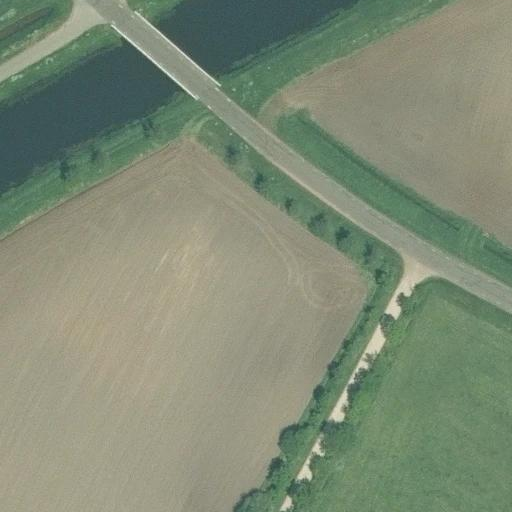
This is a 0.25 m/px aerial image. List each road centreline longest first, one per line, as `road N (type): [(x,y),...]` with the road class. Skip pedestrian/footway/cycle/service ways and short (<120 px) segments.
road 1 (unclassified): [(511,304),(421,257),(308,180),(108,9)]
road 2 (track): [(421,257),(285,511)]
road 3 (unclassified): [(0,74),(108,9)]
